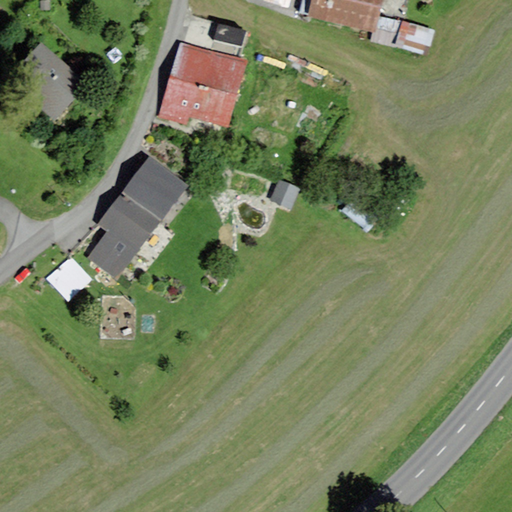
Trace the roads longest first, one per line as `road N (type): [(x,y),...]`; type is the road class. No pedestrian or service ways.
road 1 (residential): [(0,275),(83,214),(124,163),(180,0)]
road 2 (tertiary): [(381,511),(511,368)]
